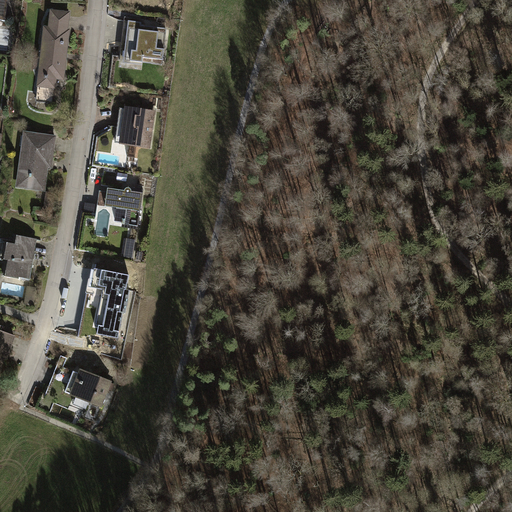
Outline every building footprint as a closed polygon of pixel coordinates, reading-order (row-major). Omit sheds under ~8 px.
[(68,13),(52,12),(50,29),(47,29),(45,44),(43,44),(41,62),(43,62),(42,75),(40,75),(37,102),(53,103),(55,78),(63,78),(68,31),(67,31),(68,13)] [(126,42),(128,21),(124,20),(120,51),(129,52),(130,43),(126,42)] [(128,21),(126,42),(130,43),(129,52),(120,51),(119,59),(128,60),(128,61),(142,63),(143,58),(163,60),(166,30),(148,28),(148,30),(142,29),(143,23),(128,21)] [(142,111),(120,108),(115,140),(136,143),(136,141),(149,142),(153,114),(148,114),(147,114),(147,115),(144,114),(144,113),(143,112),(142,111)] [(55,138),(25,134),(19,177),(25,177),(24,187),(43,189),(47,166),(49,151),(53,151),(55,138)] [(119,173),(104,171),(102,186),(117,188),(119,173)] [(125,190),(125,191),(107,188),(107,192),(99,191),(97,205),(117,208),(115,221),(122,222),(122,224),(137,226),(143,190),(128,188),(126,188),(125,189),(125,190)] [(56,195),(46,193),(43,215),(47,215),(47,218),(52,219),(56,195)] [(31,239),(15,236),(13,244),(6,243),(3,259),(6,260),(4,272),(19,275),(19,277),(30,279),(33,264),(30,264),(32,253),(29,252),(31,239)] [(126,238),(124,251),(133,252),(135,240),(126,238)] [(92,284),(94,270),(90,269),(86,293),(105,297),(107,287),(92,284)] [(128,276),(95,269),(94,270),(92,284),(107,287),(105,297),(98,334),(112,336),(112,339),(117,340),(123,312),(125,312),(129,291),(126,290),(128,276)] [(36,288),(28,287),(25,304),(33,305),(36,288)] [(0,327),(1,326),(0,325),(0,367),(4,353),(7,354),(14,335),(0,330),(0,327)] [(110,382),(85,372),(84,375),(73,371),(65,392),(76,396),(73,404),(86,409),(89,401),(100,406),(110,382)]
